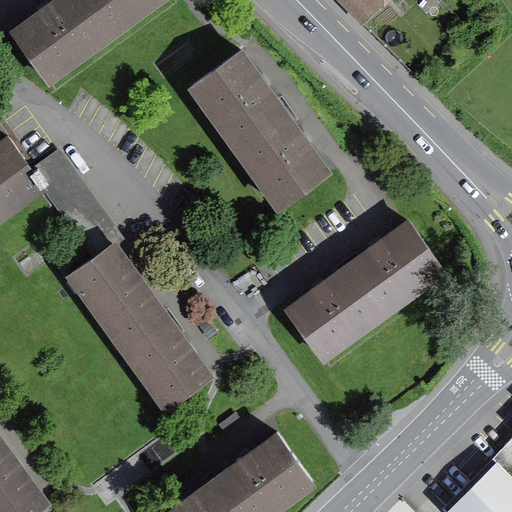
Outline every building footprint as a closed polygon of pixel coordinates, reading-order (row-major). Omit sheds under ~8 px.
[(113,41),(83,0),(58,0),(13,34),(51,86),(113,41)] [(83,0),(113,41),(168,0),(83,0)] [(343,0),(365,22),(387,0),(343,0)] [(193,87),(237,148),(290,108),(247,48),(193,87)] [(290,108),(237,148),(283,211),(337,173),(290,108)] [(0,142),(0,223),(43,193),(49,188),(35,168),(10,135),(0,142)] [(92,260),(119,241),(56,153),(35,168),(49,188),(43,193),(92,260)] [(409,220),(350,263),(389,317),(449,273),(409,220)] [(69,277),(123,354),(174,318),(119,241),(92,260),(69,277)] [(389,317),(350,263),(287,309),(326,363),(389,317)] [(174,318),(123,354),(164,411),(215,375),(174,318)] [(221,470),(250,511),(276,511),(318,482),(278,428),(221,470)] [(0,511),(37,511),(52,502),(0,430),(0,511)] [(511,446),(495,463),(511,479),(511,446)] [(511,511),(511,479),(495,463),(448,509),(451,511),(511,511)] [(250,511),(221,470),(163,511),(250,511)]
